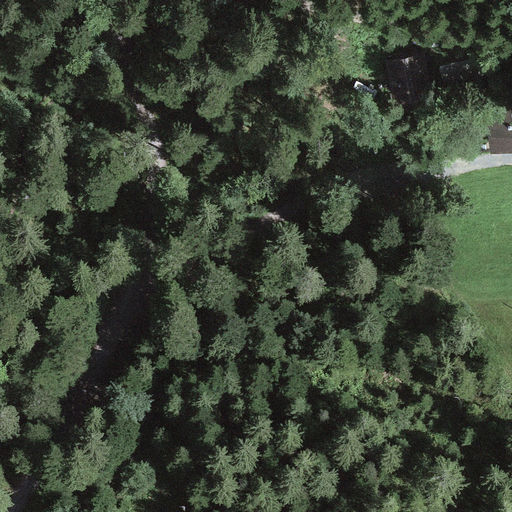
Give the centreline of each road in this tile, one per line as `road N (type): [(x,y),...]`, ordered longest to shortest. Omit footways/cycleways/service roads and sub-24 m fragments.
road 1 (track): [(134,300),(247,235),(360,187),(511,155)]
road 2 (track): [(134,300),(157,176),(122,20),(140,0)]
road 3 (track): [(15,511),(134,300)]
road 4 (track): [(511,42),(274,0)]
